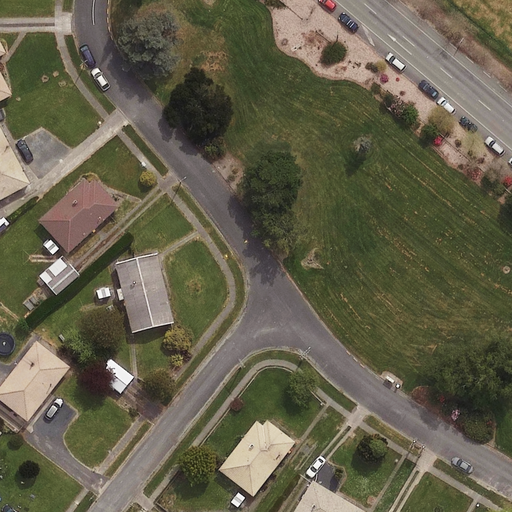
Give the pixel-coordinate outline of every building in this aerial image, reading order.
[(0,57),(7,54),(0,41),(0,101),(12,95),(0,71),(0,57)] [(0,200),(31,184),(0,127),(0,200)] [(68,252),(118,206),(94,179),(90,183),(85,178),(39,220),(68,252)] [(158,254),(115,264),(132,332),(174,323),(158,254)] [(80,276),(63,257),(40,277),(57,296),(80,276)] [(36,341),(0,386),(0,399),(28,422),(70,368),(36,341)] [(128,386),(134,377),(113,361),(100,378),(121,394),(128,386)] [(256,420),(218,469),(253,497),(295,443),(267,421),(263,426),(256,420)] [(365,511),(313,480),(293,511),(365,511)]
